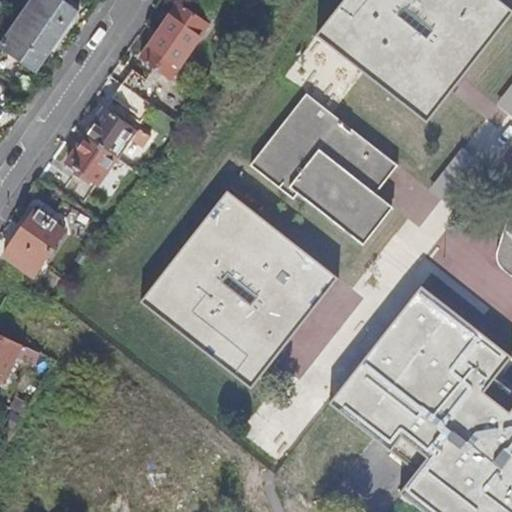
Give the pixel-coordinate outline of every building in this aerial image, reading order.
[(0,45),(0,77),(8,83),(21,65),(36,75),(78,13),(60,0),(36,0),(25,17),(22,20),(6,43),(3,41),(0,45)] [(491,0),(342,0),(314,36),(424,123),(509,14),(491,0)] [(159,33),(189,54),(209,25),(179,5),(159,33)] [(170,82),(189,54),(159,33),(139,61),(170,82)] [(121,87),(153,109),(163,94),(131,72),(121,87)] [(511,111),(511,85),(498,103),(511,113),(511,111)] [(144,123),(153,109),(121,87),(112,100),(144,123)] [(304,96),(248,168),(277,191),(280,187),(341,234),(342,232),(362,247),(390,208),(372,194),(368,191),(377,179),(381,183),(382,182),(394,166),(374,151),(371,155),(335,127),(338,123),(304,96)] [(0,122),(9,109),(0,101),(0,122)] [(86,138),(116,160),(135,131),(126,125),(127,123),(123,120),(124,119),(118,115),(116,118),(105,110),(86,138)] [(96,187),(116,160),(86,138),(66,166),(77,174),(75,176),(81,181),(82,180),(86,183),(87,181),(96,187)] [(381,183),(377,179),(368,191),(372,194),(373,194),(381,183)] [(206,355),(220,366),(251,390),(336,281),(227,195),(143,305),(206,355)] [(511,202),(509,201),(493,251),(493,255),(493,259),(494,263),(495,265),(497,268),(499,270),(511,280),(511,202)] [(4,257),(34,278),(64,234),(56,228),(59,224),(41,212),(42,210),(41,209),(37,215),(34,213),(4,257)] [(400,495),(421,511),(511,511),(511,396),(492,381),(509,359),(420,290),(331,406),(417,474),(400,495)] [(35,365),(40,354),(23,346),(0,335),(0,382),(5,384),(18,356),(35,365)] [(22,416),(28,406),(12,397),(6,406),(22,416)]
